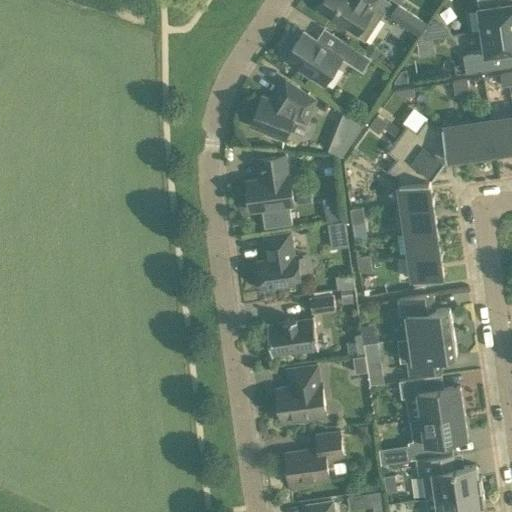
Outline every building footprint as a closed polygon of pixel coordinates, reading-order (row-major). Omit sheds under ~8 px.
[(389,2),(386,0),(323,0),(318,8),(371,42),(384,21),(379,17),(389,2)] [(478,0),(483,30),(511,25),(511,1),(507,2),(504,0),(478,0)] [(391,14),(419,33),(426,23),(397,4),(391,14)] [(511,25),(483,30),(480,30),(482,48),(463,53),(466,72),(511,65),(510,53),(511,50),(511,25)] [(285,58),(324,84),(342,58),(362,71),(371,57),(341,37),(333,50),(303,31),(285,58)] [(394,79),(395,82),(408,80),(406,69),(401,69),(394,79)] [(502,85),(509,84),(508,72),(500,73),(502,85)] [(467,78),(460,79),(462,91),(469,90),(467,78)] [(315,98),(286,79),(273,99),(262,95),(251,123),(284,137),(293,115),(306,121),(315,98)] [(455,92),(462,91),(460,79),(453,80),(455,92)] [(405,95),(415,94),(414,87),(397,90),(405,95)] [(430,114),(429,115),(409,100),(402,110),(412,118),(398,137),(439,168),(445,159),(440,155),(445,148),(442,126),(435,127),(439,124),(441,122),(430,114)] [(362,123),(344,111),(339,124),(356,132),(362,123)] [(369,125),(379,132),(388,120),(378,113),(369,125)] [(511,115),(490,119),(495,149),(511,146),(511,115)] [(466,122),(471,153),(495,149),(490,119),(466,122)] [(471,153),(466,122),(442,126),(445,148),(446,156),(471,153)] [(432,176),(439,168),(398,137),(388,150),(397,157),(389,169),(399,176),(400,183),(422,180),(428,172),(432,176)] [(259,157),(262,177),(246,180),(251,210),(262,208),(265,226),(293,222),(290,204),(294,203),(290,173),(288,173),(285,154),(259,157)] [(422,180),(400,183),(403,207),(434,203),(430,178),(422,180)] [(407,231),(437,227),(434,203),(403,207),(407,231)] [(350,207),(351,214),(364,213),(363,205),(350,207)] [(364,213),(351,214),(352,222),(365,220),(364,213)] [(410,255),(441,250),(437,227),(407,231),(410,255)] [(301,282),(297,254),(294,255),(290,231),(264,235),(267,259),(258,260),(262,288),(301,282)] [(444,275),(441,250),(410,255),(414,279),(444,275)] [(371,260),(370,253),(358,255),(359,262),(371,260)] [(363,295),(376,293),(371,260),(359,262),(363,295)] [(354,273),(337,275),(338,288),(355,286),(354,273)] [(310,296),(312,311),(335,308),(333,293),(310,296)] [(406,314),(410,337),(454,330),(450,307),(429,310),(427,295),(432,294),(432,293),(399,297),(401,315),(406,314)] [(267,322),(271,355),(318,348),(314,315),(267,322)] [(373,324),(361,325),(363,343),(375,342),(373,324)] [(457,354),(454,330),(410,337),(413,359),(408,360),(410,373),(442,369),(441,367),(436,368),(434,357),(457,354)] [(355,371),(367,370),(366,359),(366,354),(353,355),(355,371)] [(380,357),(366,359),(367,370),(368,379),(383,378),(380,357)] [(326,415),(322,381),(320,381),(317,364),(287,368),(290,386),(276,388),(281,421),(326,415)] [(418,395),(422,416),(464,410),(460,385),(431,389),(429,375),(399,379),(401,397),(418,395)] [(468,436),(464,410),(422,416),(410,418),(413,440),(408,441),(410,459),(441,454),(439,440),(468,436)] [(357,425),(358,435),(368,433),(366,424),(357,425)] [(327,462),(331,457),(344,455),(340,430),(316,433),(318,448),(285,452),(289,482),(329,477),(327,462)] [(433,472),(437,496),(483,489),(481,474),(478,475),(476,464),(457,467),(454,453),(417,458),(419,474),(433,472)] [(386,491),(396,490),(394,474),(384,475),(386,491)] [(485,504),(483,489),(437,496),(439,511),(483,511),(482,504),(485,504)] [(333,511),(332,500),(307,503),(308,511),(333,511)]
